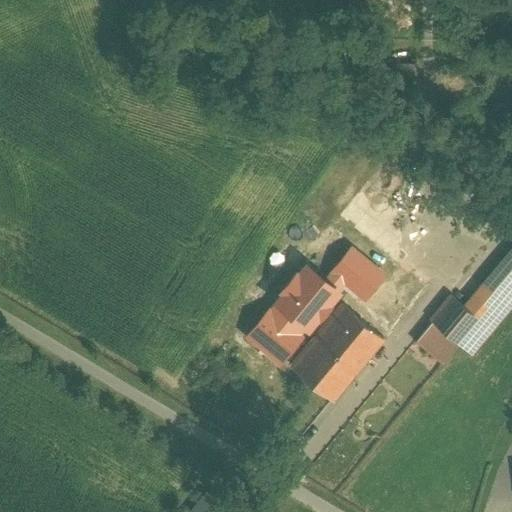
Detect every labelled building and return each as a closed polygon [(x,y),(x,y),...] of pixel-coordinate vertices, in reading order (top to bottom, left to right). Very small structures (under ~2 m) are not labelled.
[(416,272),(340,205),(300,251),(340,286),(280,374),(321,402),(386,307),(386,306),(416,272)] [(511,298),(511,248),(508,245),(426,345),(454,368),(511,298)] [(295,332),(333,292),(294,256),(256,296),(295,332)] [(271,360),(294,335),(259,303),(236,329),(271,360)] [(233,511),(205,489),(186,511),(233,511)]
